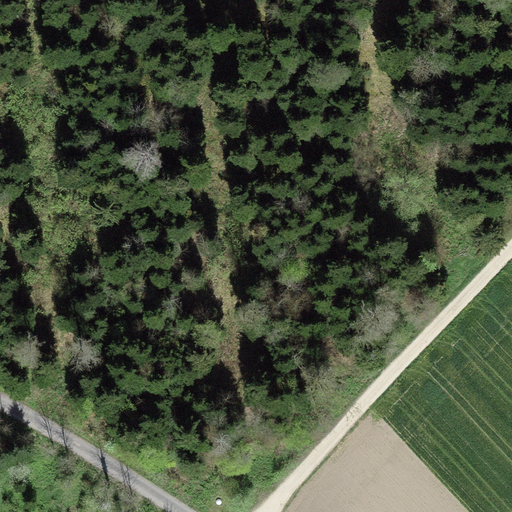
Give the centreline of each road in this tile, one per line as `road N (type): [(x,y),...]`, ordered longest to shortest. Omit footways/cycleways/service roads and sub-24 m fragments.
road 1 (track): [(511,245),(267,511)]
road 2 (residential): [(0,394),(181,511)]
